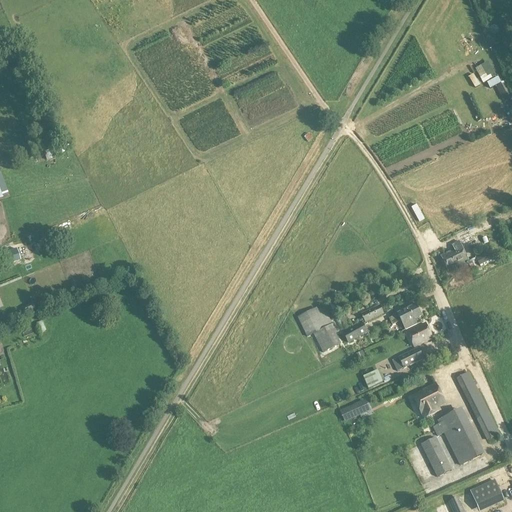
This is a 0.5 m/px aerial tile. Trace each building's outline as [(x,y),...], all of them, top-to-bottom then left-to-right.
[(494,78),(486,63),(481,66),(479,63),(474,66),(476,69),(475,69),(483,84),(494,78)] [(504,82),(501,83),(498,78),(487,84),(490,89),(496,86),(503,102),(508,99),(508,101),(511,99),(504,82)] [(452,245),(454,250),(441,257),(448,271),(469,262),(459,242),(452,245)] [(508,256),(503,245),(498,248),(503,259),(508,256)] [(475,258),(476,259),(467,263),(474,276),(482,272),(480,268),(496,260),(492,250),(475,258)] [(36,311),(33,305),(23,309),(26,315),(36,311)] [(401,321),(405,330),(417,325),(414,320),(421,316),(416,305),(398,314),(398,315),(389,320),(392,326),(401,321)] [(383,314),(379,306),(361,314),(365,322),(383,314)] [(297,318),(307,338),(314,334),(323,353),(341,344),(336,334),(339,332),(335,323),(332,325),(323,307),(317,310),(317,308),(297,318)] [(343,326),(349,323),(346,316),(339,319),(343,326)] [(348,344),(368,333),(362,323),(343,334),(348,344)] [(407,333),(414,347),(432,338),(425,324),(407,333)] [(418,348),(398,358),(404,370),(423,360),(418,348)] [(380,371),(365,376),(369,385),(383,380),(380,371)] [(488,441),(499,435),(489,414),(468,373),(457,378),(464,391),(488,441)] [(436,384),(412,396),(423,419),(440,411),(438,407),(445,403),(436,384)] [(390,386),(384,390),(388,396),(393,392),(390,386)] [(344,423),(362,415),(357,404),(339,412),(344,423)] [(460,433),(469,429),(460,410),(438,421),(440,424),(433,428),(438,437),(444,433),(461,466),(482,455),(473,437),(464,441),(460,433)] [(414,426),(420,440),(429,436),(423,422),(414,426)] [(437,477),(452,470),(436,438),(421,445),(437,477)] [(421,446),(413,449),(417,459),(424,456),(421,446)] [(495,482),(477,490),(485,508),(503,500),(495,482)] [(464,511),(458,498),(448,502),(452,511),(464,511)]
